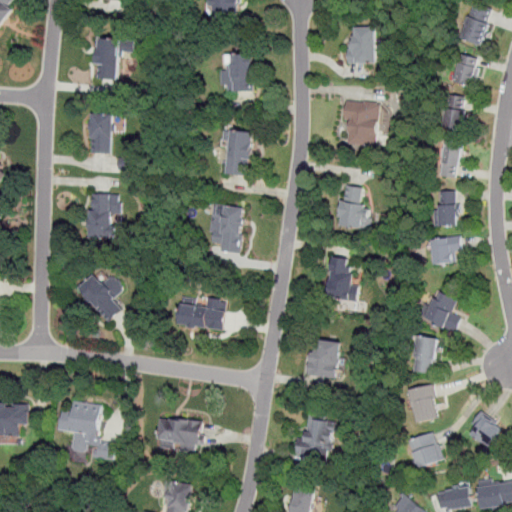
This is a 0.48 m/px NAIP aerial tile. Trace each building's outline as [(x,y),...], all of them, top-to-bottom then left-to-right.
[(0,0),(0,30),(17,0),(0,0)] [(240,0),(209,0),(209,16),(240,18),(240,0)] [(463,39),(483,46),(495,11),(475,4),(463,39)] [(350,64),(378,64),(378,25),(357,25),(357,35),(350,35),(350,64)] [(102,37),(96,77),(119,81),(125,40),(102,37)] [(456,83),(475,87),(481,58),(462,54),(456,83)] [(223,55),(223,92),(255,92),(255,55),(223,55)] [(381,144),(382,101),(349,101),(348,143),(381,144)] [(452,105),(448,128),(466,132),(470,108),(452,105)] [(116,153),(116,113),(93,113),(93,153),(116,153)] [(254,131),(230,131),(229,175),(253,175),(254,131)] [(443,175),(460,178),(464,141),(448,139),(443,175)] [(0,184),(11,168),(0,161),(0,184)] [(374,209),(365,208),(366,186),(344,185),(342,227),(373,229),(374,209)] [(92,238),(118,239),(118,214),(123,214),(124,193),(92,192),(92,238)] [(438,227),(459,227),(459,192),(438,192),(438,227)] [(248,210),(219,206),(214,241),(221,242),(219,252),(242,255),(248,210)] [(462,252),(462,237),(434,237),(434,264),(457,264),(457,252),(462,252)] [(355,300),(358,258),(332,256),(330,299),(355,300)] [(127,310),(117,297),(126,290),(116,276),(106,283),(100,275),(82,288),(108,324),(127,310)] [(454,332),(461,318),(454,314),(461,300),(442,291),(428,320),(454,332)] [(226,329),(228,300),(209,299),(209,303),(182,301),(180,326),(226,329)] [(339,378),(344,341),(316,337),(311,374),(339,378)] [(437,374),(440,339),(419,337),(416,372),(437,374)] [(417,421),(441,418),(437,385),(413,389),(417,421)] [(117,444),(101,442),(105,405),(75,402),(74,410),(65,409),(62,431),(77,433),(75,453),(115,458),(117,444)] [(0,437),(23,437),(23,424),(32,424),(33,403),(0,403),(0,437)] [(493,446),(505,426),(483,413),(471,432),(493,446)] [(300,437),(297,455),(333,461),(340,419),(312,415),(309,438),(300,437)] [(206,423),(164,416),(160,440),(202,447),(206,423)] [(445,461),(436,432),(411,440),(420,468),(445,461)] [(485,508),(511,503),(511,477),(480,484),(485,508)] [(191,511),(196,485),(174,481),(169,511),(191,511)] [(313,511),(317,489),(297,486),(292,511),(313,511)] [(443,511),(476,507),(473,487),(440,490),(443,511)] [(429,511),(430,511),(406,494),(394,511),(395,511),(429,511)]
